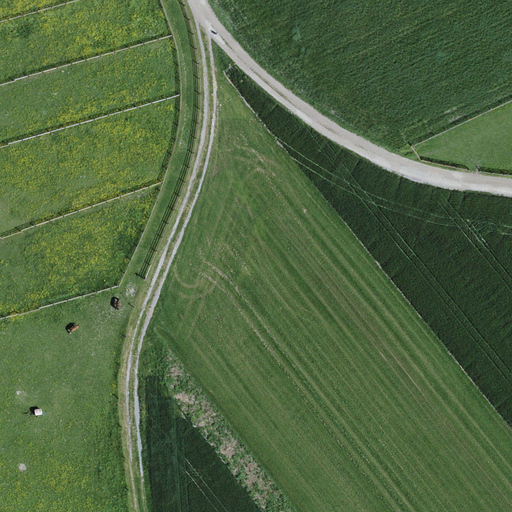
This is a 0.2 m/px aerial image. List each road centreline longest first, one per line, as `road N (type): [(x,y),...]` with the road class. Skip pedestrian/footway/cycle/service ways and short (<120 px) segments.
road 1 (track): [(193,0),(207,38),(212,122),(200,175),(132,342),(141,511)]
road 2 (track): [(195,0),(253,72),(317,123),(379,158),(511,186)]
